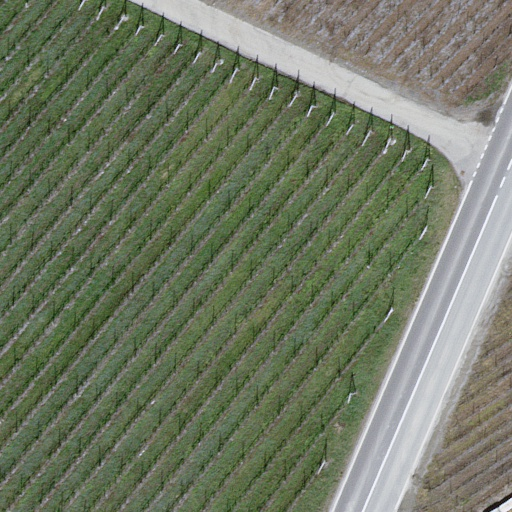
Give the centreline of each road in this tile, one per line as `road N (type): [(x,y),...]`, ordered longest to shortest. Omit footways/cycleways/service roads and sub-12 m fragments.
road 1 (track): [(149,0),(510,165)]
road 2 (unclassified): [(511,161),(362,511)]
